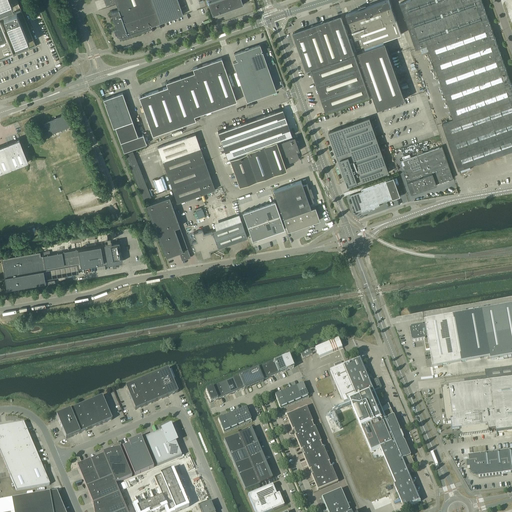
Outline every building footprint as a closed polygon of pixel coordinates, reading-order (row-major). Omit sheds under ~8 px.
[(0,0),(0,12),(13,7),(9,0),(0,0)] [(118,33),(120,39),(128,36),(127,34),(183,14),(177,0),(114,0),(118,9),(111,12),(117,30),(116,31),(116,32),(115,32),(115,33),(116,33),(117,34),(118,33)] [(207,0),(213,15),(243,5),(241,0),(207,0)] [(360,9),(346,14),(355,39),(361,37),(365,47),(365,48),(358,51),(378,108),(405,99),(385,41),(384,42),(384,40),(401,34),(389,0),(384,0),(365,7),(365,5),(366,5),(366,4),(358,7),(360,7),(360,9)] [(408,0),(400,3),(416,49),(427,45),(454,120),(442,124),(458,170),(511,150),(511,85),(482,0),(408,0)] [(16,12),(4,17),(14,43),(13,44),(14,48),(16,48),(29,43),(16,12)] [(341,15),(293,33),(306,71),(311,69),(314,79),(315,79),(318,88),(321,98),(365,82),(344,24),(341,15)] [(260,44),(245,49),(261,96),(276,91),(260,44)] [(261,96),(245,49),(234,53),(236,59),(237,59),(238,60),(233,62),(247,101),(261,96)] [(139,96),(153,135),(196,120),(194,116),(237,101),(221,58),(193,68),(194,72),(166,82),(167,86),(139,96)] [(365,82),(321,98),(324,107),(325,107),(326,111),(326,112),(370,96),(365,82)] [(122,92),(113,96),(118,110),(128,107),(122,92)] [(103,99),(110,118),(129,111),(128,107),(118,110),(113,96),(103,99)] [(227,158),(246,151),(276,141),(280,139),(292,135),(283,109),(218,131),(227,158)] [(113,128),(115,127),(133,121),(129,111),(110,118),(113,128)] [(64,114),(45,122),(50,134),(69,127),(64,114)] [(370,117),(341,127),(329,132),(338,159),(339,159),(340,159),(349,184),(357,181),(358,183),(389,172),(370,117)] [(115,127),(124,152),(146,144),(143,134),(138,136),(133,121),(115,127)] [(158,147),(163,161),(200,147),(199,143),(195,133),(158,147)] [(292,135),(280,139),(289,163),(296,160),(298,159),(298,158),(299,157),(299,155),(297,151),(299,150),(294,136),(293,137),(292,135)] [(19,139),(3,145),(12,168),(28,162),(19,139)] [(247,153),(230,159),(230,160),(231,163),(232,164),(233,168),(233,169),(235,172),(239,186),(252,182),(261,179),(286,170),(285,165),(276,141),(246,151),(247,153)] [(3,145),(0,146),(0,172),(12,168),(3,145)] [(429,186),(453,177),(442,146),(400,161),(411,192),(424,188),(424,187),(428,186),(429,188),(430,187),(429,186)] [(163,161),(167,175),(205,161),(200,147),(163,161)] [(151,197),(133,151),(125,154),(144,200),(151,197)] [(167,175),(172,189),(210,175),(208,171),(209,171),(205,161),(167,175)] [(210,175),(172,189),(177,203),(215,189),(214,189),(213,185),(210,175)] [(394,177),(363,188),(364,190),(350,195),(356,212),(361,210),(361,212),(380,206),(379,203),(400,196),(394,177)] [(303,185),(301,180),(274,190),(283,218),(290,215),(296,213),(302,211),(309,209),(311,208),(309,204),(314,202),(312,197),(311,193),(310,192),(309,189),(307,183),(303,185)] [(179,251),(182,260),(191,257),(180,226),(170,196),(147,204),(146,205),(166,256),(174,254),(174,253),(175,253),(179,251)] [(274,217),(280,215),(275,201),(269,203),(274,217)] [(274,217),(269,203),(264,205),(269,218),(274,217)] [(269,218),(264,205),(259,206),(264,220),(269,218)] [(264,220),(259,206),(253,208),(258,222),(264,220)] [(320,220),(315,207),(309,209),(313,222),(320,220)] [(258,222),(253,208),(248,210),(253,224),(258,222)] [(313,222),(309,209),(302,211),(307,224),(313,222)] [(248,210),(243,212),(247,226),(253,224),(248,210)] [(302,211),(296,213),(301,227),(307,224),(302,211)] [(296,213),(290,215),(294,229),(301,227),(296,213)] [(280,215),(274,217),(279,230),(285,229),(280,215)] [(290,215),(283,218),(288,231),(294,229),(290,215)] [(269,218),(274,232),(279,230),(274,217),(269,218)] [(269,234),(274,232),(269,218),(264,220),(269,234)] [(196,240),(192,242),(195,251),(200,249),(201,253),(202,258),(211,254),(211,253),(213,252),(213,250),(213,249),(247,237),(241,220),(220,227),(216,229),(204,233),(202,229),(201,229),(193,232),(196,240)] [(258,222),(263,236),(269,234),(264,220),(258,222)] [(263,236),(258,222),(253,224),(258,238),(263,236)] [(247,226),(252,240),(258,238),(253,224),(247,226)] [(34,227),(27,230),(28,231),(29,235),(37,232),(36,230),(34,227)] [(40,251),(2,258),(7,289),(46,283),(45,279),(79,273),(78,269),(81,268),(82,269),(82,268),(86,267),(86,268),(87,268),(87,267),(91,267),(92,267),(92,266),(96,266),(97,266),(96,266),(101,265),(106,264),(112,263),(113,267),(117,266),(116,264),(118,264),(118,262),(122,262),(122,261),(119,242),(103,244),(103,245),(98,246),(98,245),(98,246),(93,246),(93,247),(88,247),(83,248),(78,249),(73,250),(68,251),(64,252),(64,251),(63,251),(63,252),(59,253),(59,252),(58,252),(58,253),(57,253),(57,252),(52,253),(52,254),(51,254),(50,254),(50,251),(44,252),(45,255),(41,255),(40,251)] [(410,329),(412,341),(413,341),(414,342),(423,340),(424,340),(426,351),(429,350),(430,351),(433,367),(490,357),(490,360),(511,355),(511,304),(424,320),(425,324),(425,326),(424,327),(423,326),(422,325),(411,327),(411,328),(410,329)] [(316,349),(319,358),(343,348),(339,339),(316,349)] [(301,354),(303,359),(312,355),(310,350),(301,354)] [(294,368),(289,357),(263,367),(205,392),(210,403),(243,389),(244,390),(263,382),(263,381),(294,368)] [(374,391),(370,382),(360,359),(330,371),(344,404),(350,401),(371,452),(380,448),(396,485),(394,485),(404,509),(421,502),(407,469),(415,466),(403,439),(404,439),(405,436),(404,434),(401,433),(391,409),(383,413),(374,391)] [(168,369),(157,374),(167,397),(178,393),(168,369)] [(472,384),(441,388),(446,424),(451,424),(452,431),(455,430),(455,431),(456,431),(457,431),(458,431),(458,430),(459,430),(460,437),(489,433),(489,431),(496,430),(496,432),(511,430),(511,450),(468,456),(469,462),(466,462),(467,468),(470,468),(470,471),(471,471),(471,472),(474,474),(475,474),(475,475),(478,475),(479,477),(511,473),(511,369),(485,373),(486,377),(471,379),(472,384)] [(157,374),(147,378),(156,402),(167,397),(157,374)] [(147,378),(136,383),(141,394),(146,406),(156,402),(147,378)] [(378,379),(370,382),(374,391),(382,388),(378,379)] [(125,387),(130,399),(141,394),(136,383),(125,387)] [(299,386),(296,387),(301,401),(309,398),(305,391),(305,389),(303,384),(298,385),(299,386)] [(292,388),(289,390),(295,404),(301,401),(296,387),(293,389),(292,388)] [(285,392),(282,393),(288,407),(295,404),(289,390),(284,391),(285,392)] [(288,407),(282,393),(279,395),(278,394),(275,396),(277,401),(278,403),(277,403),(280,410),(288,407)] [(141,394),(130,399),(135,411),(146,406),(141,394)] [(102,397),(91,401),(95,411),(106,406),(102,397)] [(91,401),(81,406),(90,429),(101,425),(95,411),(91,401)] [(81,406),(70,410),(80,434),(90,429),(81,406)] [(112,420),(106,406),(95,411),(101,425),(112,420)] [(242,410),(239,411),(245,425),(252,422),(249,415),(248,415),(248,413),(246,408),(242,409),(242,410)] [(306,408),(296,412),(299,417),(308,413),(306,408)] [(80,434),(70,410),(56,416),(66,440),(80,434)] [(235,412),(232,414),(238,428),(245,425),(239,411),(236,413),(235,412)] [(296,412),(286,416),(288,421),(299,417),(296,412)] [(308,413),(299,417),(301,422),(310,418),(308,413)] [(228,416),(225,417),(231,431),(238,428),(232,414),(228,415),(228,416)] [(231,431),(225,417),(222,419),(221,418),(218,420),(220,425),(221,427),(224,434),(231,431)] [(299,417),(288,421),(290,426),(301,422),(299,417)] [(310,418),(301,422),(303,427),(311,423),(312,423),(310,418)] [(301,422),(290,426),(292,431),(293,431),(303,427),(301,422)] [(0,441),(9,438),(27,431),(23,423),(0,428),(0,427),(0,441)] [(303,427),(305,432),(313,428),(311,423),(303,427)] [(177,442),(170,426),(162,430),(162,431),(145,438),(157,467),(181,457),(175,442),(177,442)] [(293,431),(295,436),(305,432),(303,427),(293,431)] [(313,428),(305,432),(307,437),(316,433),(314,428),(313,428)] [(9,438),(12,446),(30,439),(29,430),(27,431),(9,438)] [(239,435),(224,441),(230,456),(240,452),(236,442),(241,440),(241,439),(251,435),(252,435),(250,430),(244,432),(243,433),(240,434),(239,435)] [(295,436),(294,436),(296,441),(307,437),(305,432),(295,436)] [(316,433),(307,437),(309,442),(318,438),(316,433)] [(241,440),(236,442),(240,452),(245,450),(247,455),(252,453),(257,451),(259,450),(256,443),(256,442),(255,441),(254,439),(253,437),(253,436),(252,435),(251,435),(241,439),(241,440)] [(122,448),(134,476),(153,468),(140,437),(128,443),(129,445),(122,448)] [(307,437),(296,441),(298,446),(309,442),(307,437)] [(0,451),(12,446),(9,438),(0,441),(0,451)] [(318,438),(309,442),(311,447),(320,443),(321,443),(318,438)] [(12,446),(16,455),(34,447),(32,439),(30,439),(12,446)] [(309,442),(298,446),(301,451),(311,447),(309,442)] [(311,447),(313,452),(322,448),(320,443),(311,447)] [(0,451),(0,453),(3,460),(16,455),(12,446),(0,451)] [(16,455),(19,463),(37,456),(36,447),(34,447),(16,455)] [(301,451),(303,456),(313,452),(311,447),(301,451)] [(322,448),(313,452),(315,457),(325,453),(323,448),(322,448)] [(112,477),(115,484),(132,477),(120,449),(108,451),(102,454),(103,456),(112,477)] [(240,452),(230,456),(234,466),(254,457),(261,455),(259,450),(257,451),(252,453),(247,455),(245,450),(240,452)] [(303,456),(305,461),(315,457),(313,452),(303,456)] [(325,453),(315,457),(317,462),(327,458),(325,453)] [(3,460),(6,469),(19,463),(16,455),(3,460)] [(19,463),(23,471),(40,464),(41,464),(39,455),(37,456),(19,463)] [(254,457),(234,466),(238,476),(248,472),(253,470),(251,465),(257,462),(256,462),(261,460),(263,460),(261,455),(254,457)] [(86,488),(93,505),(119,493),(115,484),(112,477),(103,456),(91,461),(100,482),(86,488)] [(315,457),(305,461),(307,466),(317,462),(315,457)] [(327,458),(317,462),(320,467),(328,463),(329,463),(327,458)] [(253,470),(248,472),(253,482),(258,479),(258,480),(268,476),(269,475),(269,474),(268,471),(267,469),(266,466),(263,460),(261,460),(256,462),(257,462),(251,465),(253,470)] [(77,467),(86,488),(100,482),(91,461),(77,467)] [(317,462),(307,466),(309,471),(310,471),(320,467),(317,462)] [(10,477),(23,471),(19,463),(6,469),(10,477)] [(320,467),(322,471),(330,468),(328,463),(320,467)] [(23,471),(10,477),(16,491),(49,485),(49,484),(47,479),(45,467),(42,468),(40,464),(23,471)] [(310,471),(312,476),(322,471),(320,467),(310,471)] [(330,468),(322,471),(324,476),(333,473),(331,468),(330,468)] [(138,507),(136,508),(137,511),(151,511),(165,506),(167,511),(172,511),(186,507),(170,470),(160,475),(160,476),(154,479),(158,488),(161,497),(138,507)] [(312,476),(311,476),(313,481),(324,476),(322,471),(312,476)] [(248,472),(238,476),(245,491),(259,485),(260,485),(271,480),(269,475),(268,476),(258,480),(258,479),(253,482),(248,472)] [(333,473),(324,476),(326,481),(335,477),(333,473)] [(324,476),(313,481),(315,486),(326,481),(324,476)] [(335,477),(326,481),(328,487),(337,483),(335,477)] [(326,481),(315,486),(317,491),(328,487),(326,481)] [(276,495),(272,485),(248,495),(254,511),(269,511),(284,506),(279,494),(276,495)] [(340,490),(331,494),(333,500),(343,496),(340,490)] [(12,500),(13,511),(64,511),(56,492),(12,500)] [(126,511),(119,493),(93,505),(93,511),(126,511)] [(331,494),(321,498),(323,504),(333,500),(331,494)] [(343,496),(333,500),(335,505),(345,500),(343,496)] [(13,511),(12,500),(0,502),(0,511),(13,511)] [(333,500),(323,504),(326,509),(335,505),(333,500)] [(345,500),(335,505),(337,509),(347,505),(345,500)] [(214,511),(210,503),(200,507),(201,511),(214,511)]
